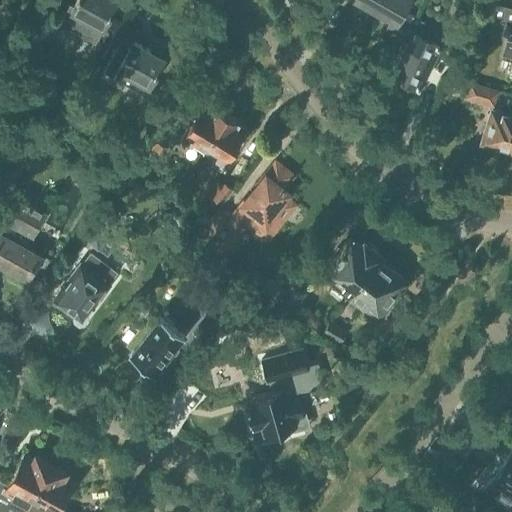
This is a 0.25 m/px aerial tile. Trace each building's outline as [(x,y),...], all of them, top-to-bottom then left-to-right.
[(63,16),(97,34),(88,51),(101,58),(103,55),(106,57),(124,23),(109,15),(117,0),(76,0),(73,6),(70,4),(63,16)] [(385,31),(407,42),(408,42),(414,31),(398,23),(405,10),(406,10),(412,0),(359,0),(392,19),(390,21),(385,31)] [(490,17),(511,23),(511,9),(493,4),(490,17)] [(408,42),(407,42),(393,73),(417,85),(441,35),(444,29),(438,26),(438,27),(422,19),(413,14),(406,10),(405,10),(398,23),(414,31),(408,42)] [(490,17),(506,23),(502,34),(511,37),(511,23),(490,17)] [(110,59),(104,71),(113,76),(142,91),(145,85),(149,87),(165,57),(133,40),(138,31),(124,23),(106,57),(110,59)] [(511,40),(507,39),(503,53),(511,55),(511,40)] [(493,104),(483,138),(510,147),(511,149),(511,113),(493,107),(498,91),(469,82),(465,95),(493,104)] [(182,137),(192,143),(193,141),(205,149),(228,114),(212,104),(210,107),(203,102),(182,137)] [(228,114),(205,149),(216,155),(212,163),(222,169),(246,129),(238,124),(240,121),(228,114)] [(75,126),(66,144),(84,153),(93,135),(75,126)] [(35,129),(17,162),(37,173),(54,139),(35,129)] [(155,139),(146,156),(159,163),(169,146),(155,139)] [(208,219),(212,223),(202,236),(222,252),(247,220),(267,236),(293,204),(284,197),(288,193),(281,187),(291,175),(276,163),(232,219),(219,208),(218,207),(208,219)] [(211,196),(215,198),(202,214),(208,219),(218,207),(219,208),(235,188),(224,180),(211,196)] [(0,229),(2,231),(0,234),(0,263),(26,278),(28,274),(37,279),(49,257),(41,252),(26,244),(31,235),(33,236),(46,211),(14,193),(0,218),(3,219),(0,224),(0,229)] [(97,222),(83,240),(95,249),(109,231),(97,222)] [(361,245),(350,236),(323,272),(352,294),(379,259),(381,255),(364,242),(361,245)] [(67,285),(56,299),(74,312),(75,318),(79,321),(85,320),(88,316),(88,312),(92,306),(91,305),(109,281),(118,269),(92,250),(87,255),(83,261),(84,262),(71,279),(70,278),(66,284),(67,285)] [(364,313),(366,314),(368,316),(370,316),(372,315),(373,315),(375,312),(379,314),(405,279),(379,259),(352,294),(363,302),(363,308),(363,311),(364,313)] [(270,278),(259,292),(275,304),(286,290),(270,278)] [(293,310),(305,294),(293,285),(281,302),(293,310)] [(237,301),(219,324),(231,333),(248,310),(237,301)] [(184,335),(160,315),(157,318),(148,311),(136,326),(145,333),(129,354),(133,356),(132,357),(142,366),(143,364),(154,373),(166,358),(170,360),(178,349),(175,346),(184,335)] [(323,332),(341,342),(347,330),(330,321),(323,332)] [(266,435),(273,432),(274,436),(282,437),(288,432),(287,429),(295,426),(292,417),(304,413),(299,396),(311,393),(312,394),(316,393),(316,392),(326,389),(319,362),(307,365),(303,350),(266,360),(271,377),(281,374),(284,387),(255,395),(257,405),(248,408),(253,428),(263,425),(266,435)] [(492,475),(484,486),(495,495),(501,487),(511,495),(505,503),(511,508),(511,448),(499,466),(495,466),(491,471),(492,475)] [(0,480),(0,511),(6,511),(10,506),(21,511),(23,511),(50,462),(36,455),(34,459),(24,453),(7,484),(0,480)] [(43,511),(44,511),(46,511),(80,511),(62,502),(73,480),(63,474),(66,471),(50,462),(23,511),(25,510),(29,511),(43,511)]
